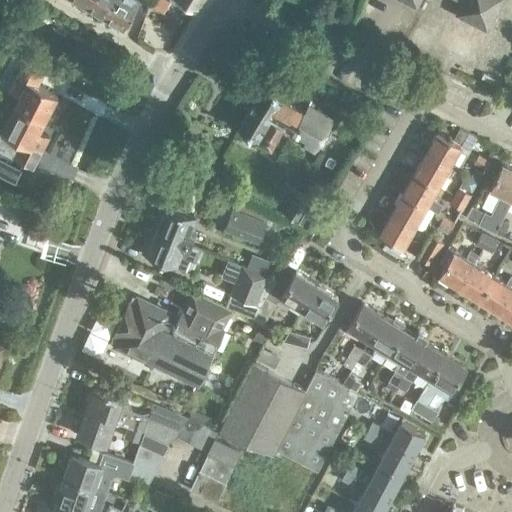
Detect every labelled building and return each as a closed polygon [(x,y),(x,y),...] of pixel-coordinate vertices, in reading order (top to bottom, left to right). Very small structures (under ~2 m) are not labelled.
[(89,0),(86,7),(104,17),(114,0),(89,0)] [(123,28),(139,0),(114,0),(104,17),(123,28)] [(151,0),(150,3),(164,12),(171,1),(169,0),(151,0)] [(174,0),(194,12),(201,0),(174,0)] [(485,28),(499,0),(459,0),(461,1),(455,13),(485,28)] [(43,122),(57,95),(37,85),(43,73),(23,63),(10,90),(20,95),(14,107),(43,122)] [(272,151),(285,127),(296,108),(282,100),(286,93),(265,81),(240,126),(259,137),(260,144),(272,151)] [(332,119),(308,105),(304,113),(296,108),(285,127),(306,139),(303,144),(314,150),(332,119)] [(0,148),(34,165),(48,137),(38,132),(43,122),(14,107),(0,133),(0,148)] [(459,127),(453,139),(461,144),(468,132),(459,127)] [(459,170),(470,149),(461,144),(453,139),(439,131),(427,152),(450,165),(459,170)] [(438,185),(450,165),(427,152),(415,172),(438,185)] [(485,170),(490,161),(479,155),(474,163),(485,170)] [(0,173),(7,177),(10,170),(13,164),(0,157),(0,173)] [(511,197),(511,166),(503,162),(491,187),(511,197)] [(439,212),(443,204),(431,197),(438,185),(415,172),(404,192),(426,205),(439,212)] [(467,201),(472,194),(458,186),(454,194),(467,201)] [(415,225),(426,205),(404,192),(392,213),(415,225)] [(463,209),(467,201),(454,194),(449,202),(463,209)] [(306,208),(294,201),(286,215),(298,221),(306,208)] [(197,216),(164,203),(162,208),(160,207),(155,220),(157,221),(154,228),(192,243),(197,233),(191,230),(197,216)] [(266,219),(233,206),(225,226),(260,240),(267,221),(278,226),(283,215),(270,210),(266,219)] [(466,217),(478,223),(483,211),(472,206),(466,217)] [(397,257),(403,246),(415,225),(392,213),(380,233),(392,240),(386,251),(397,257)] [(496,232),(502,219),(494,215),(488,228),(496,232)] [(450,231),(455,222),(445,216),(439,225),(450,231)] [(503,235),(509,223),(502,219),(496,232),(503,235)] [(192,243),(154,228),(152,235),(149,234),(144,247),(146,248),(144,253),(177,266),(185,269),(189,258),(195,261),(201,248),(192,244),(192,243)] [(484,248),(490,236),(482,232),(476,244),(484,248)] [(432,263),(444,242),(432,234),(419,256),(432,263)] [(492,252),(498,239),(490,236),(484,248),(492,252)] [(450,249),(441,264),(446,267),(455,252),(450,249)] [(468,259),(456,251),(455,252),(446,267),(441,275),(461,287),(476,264),(480,257),(472,252),(468,259)] [(232,293),(227,306),(229,307),(254,316),(261,304),(266,296),(277,278),(269,274),(243,264),(237,281),(232,293)] [(481,300),(496,276),(476,264),(461,287),(481,300)] [(300,312),(303,307),(317,284),(297,271),(282,294),(293,301),(290,306),(300,312)] [(507,283),(496,276),(481,300),(501,312),(511,293),(511,276),(507,283)] [(324,320),(338,296),(317,284),(303,307),(324,320)] [(133,295),(112,341),(200,382),(226,328),(222,327),(228,315),(225,313),(229,307),(227,306),(196,291),(193,296),(190,294),(179,317),(133,295)] [(511,318),(511,293),(501,312),(511,318)] [(261,304),(254,316),(264,323),(277,302),(266,296),(261,304)] [(370,339),(384,315),(363,302),(349,326),(370,339)] [(390,351),(405,328),(384,315),(370,339),(390,351)] [(265,343),(272,330),(260,324),(253,337),(265,343)] [(396,387),(425,340),(405,328),(390,351),(386,358),(396,365),(393,370),(395,371),(388,382),(396,387)] [(308,346),(310,335),(289,330),(284,339),(308,346)] [(431,376),(445,353),(425,340),(396,387),(404,392),(411,381),(412,381),(420,370),(431,376)] [(356,361),(363,350),(354,345),(348,356),(356,361)] [(364,366),(371,355),(363,350),(356,361),(364,366)] [(445,353),(431,376),(427,383),(434,388),(447,397),(466,366),(445,353)] [(307,389),(255,363),(220,430),(280,456),(282,453),(318,469),(357,392),(316,371),(307,389)] [(356,390),(361,381),(348,374),(343,382),(356,390)] [(434,388),(427,383),(412,408),(431,420),(438,410),(426,403),(434,388)] [(144,430),(148,418),(118,408),(122,396),(95,387),(87,410),(114,419),(129,425),(144,430)] [(181,430),(187,416),(154,402),(149,417),(181,430)] [(192,409),(189,417),(199,421),(202,413),(192,409)] [(106,443),(114,419),(87,410),(79,434),(106,443)] [(189,441),(199,421),(189,417),(187,416),(181,430),(178,436),(189,441)] [(169,442),(178,436),(181,430),(149,417),(148,418),(144,430),(169,442)] [(379,435),(384,427),(372,420),(368,429),(379,435)] [(413,453),(425,432),(401,420),(390,441),(413,453)] [(199,446),(209,425),(199,421),(189,441),(199,446)] [(141,440),(144,430),(129,425),(125,435),(141,440)] [(209,451),(216,437),(220,430),(209,425),(199,446),(209,451)] [(375,444),(379,435),(368,429),(363,437),(375,444)] [(164,453),(169,442),(144,430),(141,440),(141,441),(164,453)] [(234,464),(241,450),(216,437),(209,451),(234,464)] [(159,463),(164,453),(141,441),(137,452),(159,463)] [(402,474),(413,453),(390,441),(379,462),(402,474)] [(133,463),(134,461),(106,451),(102,463),(72,452),(65,475),(94,485),(98,473),(110,477),(116,472),(129,476),(130,474),(133,463)] [(154,473),(159,463),(137,452),(134,461),(133,463),(154,473)] [(391,495),(402,474),(379,462),(368,482),(391,495)] [(149,484),(154,473),(133,463),(130,474),(149,484)] [(357,477),(361,469),(350,463),(346,470),(357,477)] [(217,500),(226,481),(201,469),(192,488),(217,500)] [(373,511),(381,511),(391,495),(368,482),(357,477),(346,470),(341,479),(352,484),(351,486),(362,492),(357,503),(373,511)] [(104,502),(108,490),(94,485),(65,475),(57,497),(87,507),(90,497),(104,502)] [(157,510),(163,498),(154,494),(148,505),(157,510)] [(97,511),(86,508),(87,507),(57,497),(51,511),(97,511)] [(162,511),(166,511),(171,502),(163,498),(157,510),(162,511)] [(324,511),(338,511),(340,509),(328,503),(323,511),(324,511)] [(373,511),(357,503),(351,511),(373,511)]
